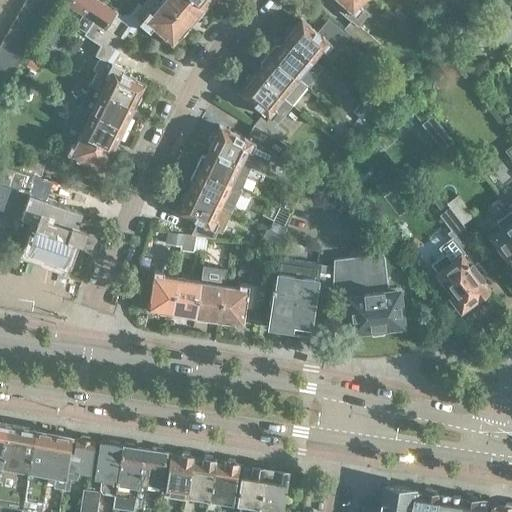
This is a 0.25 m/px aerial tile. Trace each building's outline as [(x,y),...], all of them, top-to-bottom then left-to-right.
[(53,8),(37,0),(24,0),(22,5),(47,19),(53,8)] [(58,0),(37,0),(53,8),(58,0)] [(61,0),(61,1),(78,12),(78,13),(120,40),(127,30),(131,33),(138,23),(149,32),(152,28),(172,45),(187,26),(186,25),(160,3),(156,0),(146,0),(141,6),(138,3),(129,14),(121,16),(96,0),(61,0)] [(194,0),(162,0),(160,3),(186,25),(193,18),(198,19),(206,10),(194,0)] [(194,0),(206,10),(213,1),(213,0),(194,0)] [(327,0),(351,20),(344,29),(372,53),(381,43),(358,24),(368,12),(359,4),(362,0),(327,0)] [(478,9),(471,2),(461,12),(468,19),(475,12),(478,9)] [(47,19),(22,5),(16,16),(40,29),(47,19)] [(462,24),(460,26),(467,34),(482,19),(475,12),(468,19),(462,24)] [(120,40),(78,13),(70,26),(99,44),(94,55),(99,57),(93,70),(96,71),(90,84),(89,85),(132,106),(133,106),(144,85),(120,73),(123,69),(111,63),(119,52),(114,49),(120,40)] [(40,29),(16,16),(10,26),(33,39),(40,29)] [(349,35),(328,18),(316,32),(300,20),(285,38),(286,39),(313,61),(322,50),(324,52),(330,45),(337,50),(349,35)] [(462,24),(456,19),(447,29),(453,34),(460,26),(462,24)] [(499,21),(489,30),(497,39),(507,30),(499,21)] [(33,39),(10,26),(4,37),(26,49),(33,39)] [(26,49),(4,37),(0,43),(0,48),(20,59),(26,49)] [(51,45),(39,39),(33,53),(45,59),(51,45)] [(275,44),(268,54),(307,87),(322,68),(313,61),(286,39),(281,45),(275,44)] [(20,59),(0,48),(0,62),(13,70),(20,59)] [(261,69),(256,76),(291,105),(307,87),(268,54),(260,62),(261,69)] [(41,61),(30,55),(25,65),(36,71),(41,61)] [(13,70),(0,62),(0,76),(7,80),(13,70)] [(25,82),(10,75),(2,91),(16,98),(25,82)] [(254,75),(239,94),(269,119),(266,123),(260,119),(254,126),(279,141),(287,132),(277,123),(291,105),(256,76),(254,75)] [(78,106),(90,112),(125,129),(130,119),(128,114),(132,106),(89,85),(90,84),(88,84),(78,106)] [(90,112),(79,134),(111,149),(116,140),(119,140),(125,129),(90,112)] [(431,114),(420,124),(442,150),(453,141),(431,114)] [(357,116),(351,123),(361,132),(362,131),(361,131),(367,124),(357,116)] [(361,132),(351,123),(336,142),(347,150),(361,132)] [(211,148),(248,166),(262,173),(272,153),(282,159),(289,146),(279,141),(254,126),(246,139),(220,126),(209,147),(211,148)] [(111,149),(79,134),(73,147),(70,145),(65,154),(101,171),(112,150),(111,149)] [(201,156),(196,167),(230,185),(231,184),(239,187),(248,166),(211,148),(206,157),(201,156)] [(22,156),(18,169),(40,175),(44,163),(22,156)] [(0,208),(16,214),(12,230),(23,234),(18,249),(26,251),(25,252),(67,266),(73,249),(70,248),(72,241),(82,244),(86,231),(77,228),(82,213),(45,200),(52,179),(40,175),(18,169),(0,164),(0,208)] [(193,184),(190,192),(219,207),(220,205),(226,208),(230,198),(225,196),(230,185),(196,167),(190,178),(193,184)] [(190,192),(188,191),(178,212),(213,229),(218,221),(214,218),(219,207),(190,192)] [(438,193),(431,199),(441,212),(449,207),(446,203),(438,193)] [(449,207),(462,223),(473,215),(457,194),(446,203),(449,207)] [(441,212),(439,214),(450,229),(447,232),(451,238),(440,246),(445,253),(431,264),(437,272),(436,273),(452,294),(450,296),(460,309),(487,289),(479,279),(482,277),(460,248),(473,238),(462,223),(462,224),(449,207),(441,212)] [(511,212),(510,211),(496,221),(502,228),(491,237),(509,259),(511,257),(511,212)] [(279,236),(265,229),(260,240),(274,247),(279,236)] [(179,249),(181,249),(184,233),(169,232),(168,241),(180,243),(179,249)] [(184,233),(181,249),(193,251),(193,249),(205,250),(207,238),(195,235),(195,234),(184,233)] [(332,288),(330,296),(348,297),(352,330),(400,324),(396,292),(387,293),(383,251),(333,258),(333,265),(332,265),(332,288)] [(332,265),(279,257),(274,287),(271,286),(270,292),(272,292),(266,328),(291,332),(292,325),(310,328),(316,294),(330,296),(332,288),(332,265)] [(226,261),(218,260),(217,272),(224,273),(226,261)] [(171,313),(171,311),(177,277),(163,275),(164,271),(153,270),(147,309),(171,313)] [(177,277),(171,311),(181,313),(183,317),(194,319),(200,281),(177,277)] [(200,281),(194,319),(207,321),(210,317),(218,318),(224,285),(200,281)] [(224,285),(218,318),(218,320),(242,323),(248,284),(239,283),(238,287),(224,285)] [(0,422),(0,503),(21,507),(33,428),(0,422)] [(19,511),(40,511),(43,498),(43,497),(46,475),(57,477),(56,484),(62,485),(63,478),(67,450),(70,435),(33,428),(21,507),(19,511)] [(63,478),(62,485),(62,489),(68,490),(70,478),(76,479),(77,470),(89,472),(94,440),(89,440),(87,436),(81,435),(77,437),(75,437),(72,451),(67,450),(63,478)] [(98,441),(97,449),(92,478),(100,479),(99,487),(101,491),(114,493),(122,445),(120,444),(121,441),(100,438),(100,441),(98,441)] [(114,493),(111,507),(133,510),(133,509),(135,492),(136,492),(143,448),(135,446),(134,444),(126,443),(124,445),(122,445),(114,493)] [(143,448),(136,492),(135,492),(133,509),(150,511),(156,511),(160,485),(165,452),(162,451),(160,448),(153,447),(150,449),(143,448)] [(179,454),(169,452),(163,492),(186,495),(192,456),(190,456),(188,452),(182,451),(179,454)] [(192,456),(186,495),(208,499),(214,460),(212,459),(210,456),(204,455),(201,458),(192,456)] [(214,460),(208,499),(205,511),(211,511),(214,500),(231,502),(237,463),(235,463),(233,460),(228,459),(226,461),(214,460)] [(235,504),(234,511),(257,511),(264,467),(262,467),(260,464),(254,463),(251,466),(240,464),(234,503),(235,504)] [(264,467),(257,511),(280,511),(286,471),(285,471),(283,467),(277,466),(274,469),(264,467)] [(387,484),(383,508),(382,511),(412,511),(416,490),(416,489),(387,484)] [(82,487),(78,511),(96,511),(100,490),(82,487)] [(412,511),(438,511),(440,495),(439,494),(437,491),(429,490),(429,492),(416,490),(412,511)] [(440,495),(438,511),(462,511),(465,499),(462,498),(460,494),(454,493),(451,496),(440,495)] [(465,499),(462,511),(487,511),(489,502),(477,500),(475,497),(469,496),(467,499),(465,499)] [(189,511),(191,502),(184,501),(182,511),(189,511)] [(491,511),(511,511),(511,503),(507,502),(504,505),(493,504),(491,511)]
